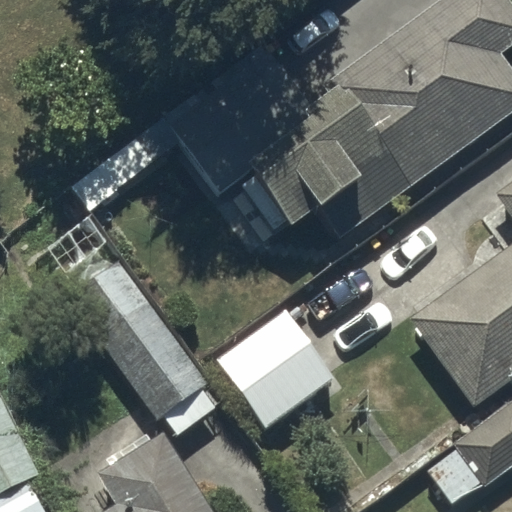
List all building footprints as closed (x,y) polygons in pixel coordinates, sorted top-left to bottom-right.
[(340,255),(511,128),(511,83),(502,69),(511,62),(511,18),(498,0),(461,0),(325,101),(336,116),(306,138),(312,147),(252,191),(294,249),(321,230),(340,255)] [(68,186),(88,211),(156,157),(136,132),(68,186)] [(476,421),(511,394),(511,198),(497,209),(511,229),(511,260),(412,334),(476,421)] [(71,311),(159,433),(208,398),(121,276),(71,311)] [(219,375),(268,442),(336,393),(287,326),(219,375)] [(0,507),(40,488),(0,406),(0,507)] [(511,415),(455,457),(487,499),(511,480),(511,415)] [(204,511),(165,450),(100,491),(113,511),(204,511)]
